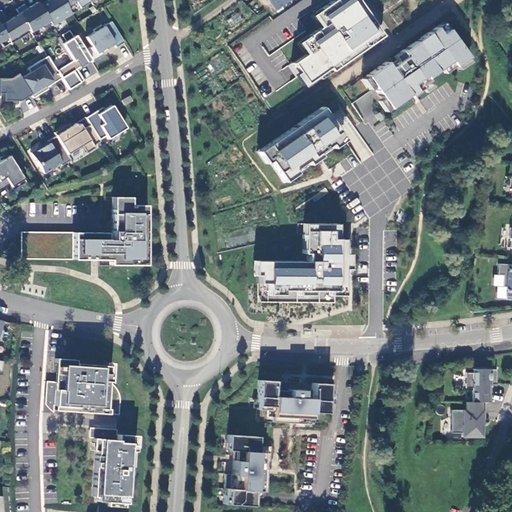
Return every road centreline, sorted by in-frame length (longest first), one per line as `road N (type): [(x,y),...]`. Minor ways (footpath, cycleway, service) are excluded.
road 1 (primary): [(183,294),(161,48)]
road 2 (residential): [(379,346),(378,212),(369,194),(387,168),(382,156)]
road 3 (residential): [(161,48),(0,136)]
road 4 (residential): [(343,347),(322,496),(305,500)]
road 5 (residential): [(0,299),(147,328)]
road 6 (primary): [(176,511),(185,378)]
road 7 (residential): [(511,333),(379,346)]
